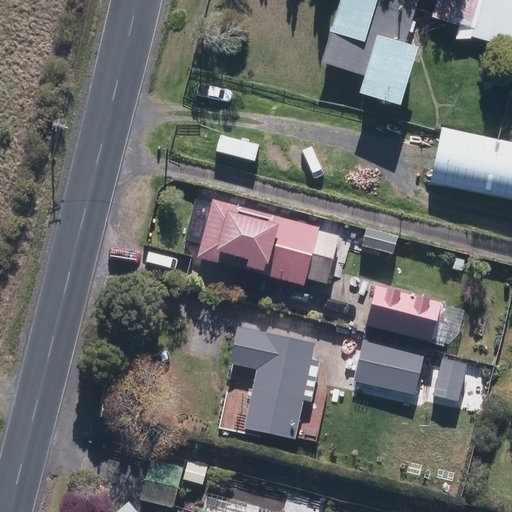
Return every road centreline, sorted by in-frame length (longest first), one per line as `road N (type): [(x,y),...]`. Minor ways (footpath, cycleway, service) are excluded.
road 1 (tertiary): [(11,511),(135,0)]
road 2 (unknown): [(38,404),(269,483),(385,511)]
